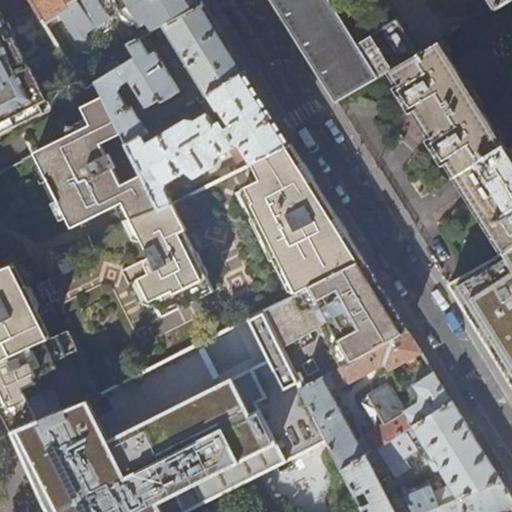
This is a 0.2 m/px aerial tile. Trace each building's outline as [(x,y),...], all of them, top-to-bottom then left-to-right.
[(30,0),(44,22),(59,14),(82,0),(30,0)] [(82,0),(59,14),(74,38),(77,37),(85,39),(87,31),(106,20),(103,15),(124,2),(145,36),(147,35),(155,31),(204,4),(201,0),(82,0)] [(271,0),(295,37),(336,102),(389,71),(418,54),(396,19),(368,36),(370,39),(359,46),(330,0),(488,0),(494,9),(510,0),(271,0)] [(204,4),(155,31),(158,37),(168,32),(209,94),(246,71),(225,38),(204,4)] [(27,66),(0,11),(0,131),(43,110),(39,102),(47,98),(30,65),(27,66)] [(137,57),(99,81),(106,94),(125,132),(130,143),(143,135),(149,132),(132,105),(129,106),(119,91),(122,84),(130,79),(147,107),(160,99),(163,102),(181,91),(147,35),(145,36),(129,45),(137,57)] [(511,156),(440,41),(418,54),(389,71),(398,86),(394,88),(410,114),(414,112),(430,139),(427,141),(443,167),(446,164),(501,255),(511,248),(511,156)] [(246,71),(209,94),(229,124),(221,130),(209,111),(196,120),(186,118),(147,142),(143,135),(130,143),(145,173),(162,206),(163,208),(176,203),(176,202),(169,188),(170,181),(189,170),(199,175),(218,163),(219,156),(236,145),(234,141),(242,143),(256,164),(293,146),(270,108),(246,71)] [(124,184),(116,167),(118,166),(111,153),(108,154),(103,142),(125,132),(106,94),(84,106),(92,123),(36,151),(74,226),(125,201),(133,217),(162,206),(145,173),(124,184)] [(311,173),(293,146),(256,164),(263,181),(249,188),(256,204),(250,206),(281,268),(286,266),(298,292),(364,260),(349,236),(311,173)] [(188,228),(176,203),(163,208),(162,206),(133,217),(151,253),(188,234),(186,230),(188,228)] [(216,290),(188,234),(151,253),(152,256),(150,260),(150,263),(150,266),(152,272),(141,278),(154,303),(159,302),(165,315),(216,290)] [(511,248),(501,255),(450,286),(484,339),(511,384),(511,248)] [(407,329),(392,305),(364,260),(298,292),(263,310),(282,346),(317,327),(320,332),(324,331),(342,365),(407,329)] [(0,360),(51,337),(13,263),(0,268),(0,360)] [(52,511),(191,511),(331,443),(303,387),(296,374),(282,346),(263,310),(248,318),(269,362),(110,441),(88,397),(64,408),(12,431),(21,450),(34,476),(52,511)] [(35,376),(80,355),(68,329),(51,337),(0,360),(0,407),(12,431),(64,408),(54,386),(41,392),(35,376)] [(407,329),(342,365),(308,384),(303,387),(331,443),(344,468),(367,453),(378,446),(406,429),(413,424),(451,400),(434,372),(414,384),(420,395),(420,401),(406,410),(396,393),(403,389),(403,385),(393,367),(396,366),(407,370),(426,359),(416,344),(407,329)] [(308,384),(302,371),(296,374),(303,387),(308,384)] [(451,400),(413,424),(431,454),(427,457),(429,460),(432,458),(431,462),(436,470),(438,470),(440,468),(450,485),(433,492),(431,486),(410,495),(406,487),(401,489),(412,511),(427,511),(502,481),(477,442),(451,400)] [(406,429),(378,446),(396,476),(411,467),(405,456),(418,448),(406,429)] [(396,511),(367,453),(344,468),(366,511),(396,511)] [(511,497),(502,481),(427,511),(495,511),(511,505),(511,497)]
